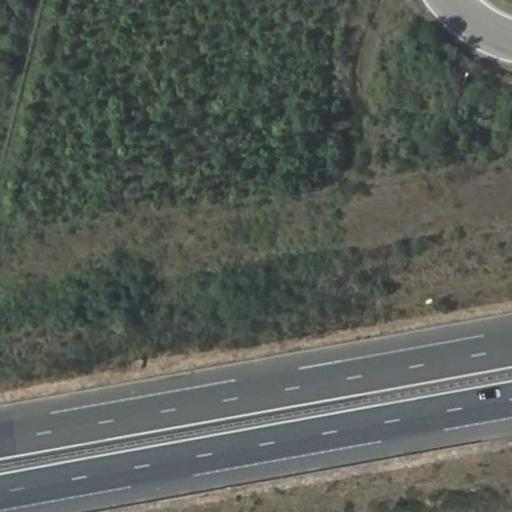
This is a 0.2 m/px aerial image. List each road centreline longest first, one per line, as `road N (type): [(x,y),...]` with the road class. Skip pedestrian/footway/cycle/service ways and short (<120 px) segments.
road 1 (motorway): [(0,493),(511,400)]
road 2 (motorway): [(511,348),(0,440)]
